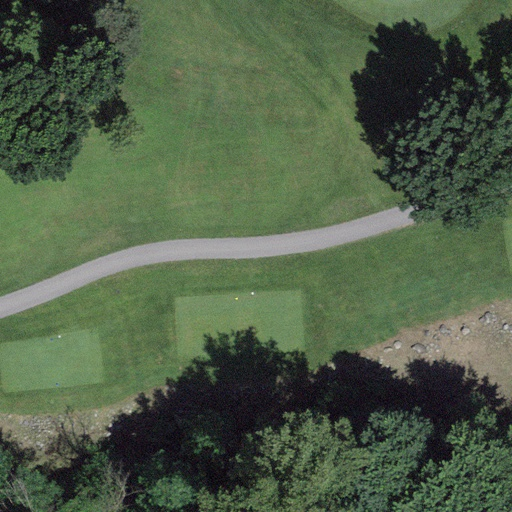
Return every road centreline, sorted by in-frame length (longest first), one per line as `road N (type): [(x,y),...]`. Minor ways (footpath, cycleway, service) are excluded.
road 1 (track): [(511,181),(306,239),(129,258),(0,307)]
road 2 (track): [(417,210),(285,47),(231,0)]
